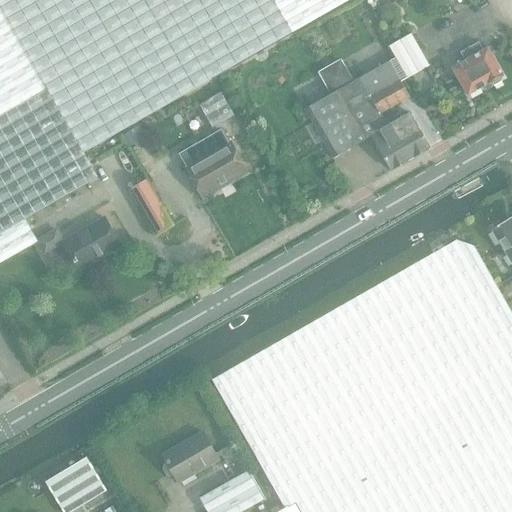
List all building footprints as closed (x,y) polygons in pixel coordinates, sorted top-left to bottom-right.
[(0,0),(0,264),(37,243),(35,240),(24,221),(97,180),(91,169),(82,153),(212,80),(349,2),(347,0),(0,0)] [(411,33),(388,46),(391,51),(395,58),(406,78),(429,65),(414,38),(411,33)] [(501,83),(503,78),(487,49),(481,52),(477,44),(460,54),(465,62),(451,69),(467,98),(488,86),(494,87),(501,83)] [(353,82),(337,91),(365,141),(371,138),(379,153),(390,172),(392,171),(427,151),(430,149),(419,130),(410,113),(399,120),(392,108),(409,99),(410,98),(401,81),(406,78),(395,58),(389,61),(353,82)] [(340,60),(319,72),(331,94),(337,91),(353,82),(340,60)] [(331,94),(304,110),(332,159),(365,141),(337,91),(331,94)] [(220,95),(200,106),(213,128),(233,117),(220,95)] [(235,122),(223,129),(231,142),(243,135),(235,122)] [(137,126),(124,134),(131,146),(144,138),(137,126)] [(201,200),(204,199),(247,174),(230,144),(184,170),(201,200)] [(145,181),(129,190),(156,236),(172,227),(145,181)] [(511,265),(511,218),(491,231),(511,265)] [(78,271),(119,247),(103,219),(62,243),(78,271)] [(511,511),(511,315),(473,248),(454,241),(213,383),(285,511),(296,504),(300,511),(511,511)] [(178,484),(218,461),(202,434),(163,457),(167,465),(163,467),(162,471),(166,478),(170,479),(174,477),(178,484)] [(86,457),(45,482),(62,511),(72,511),(107,492),(86,457)] [(248,471),(200,498),(207,511),(241,511),(264,499),(248,471)]
